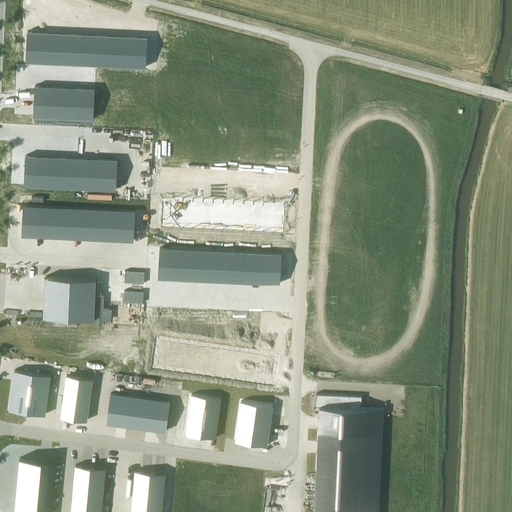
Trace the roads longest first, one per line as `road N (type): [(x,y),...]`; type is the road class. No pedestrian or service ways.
road 1 (unclassified): [(315,46),(289,456),(266,466),(0,429)]
road 2 (residential): [(315,46),(145,0)]
road 3 (residential): [(481,89),(315,46)]
